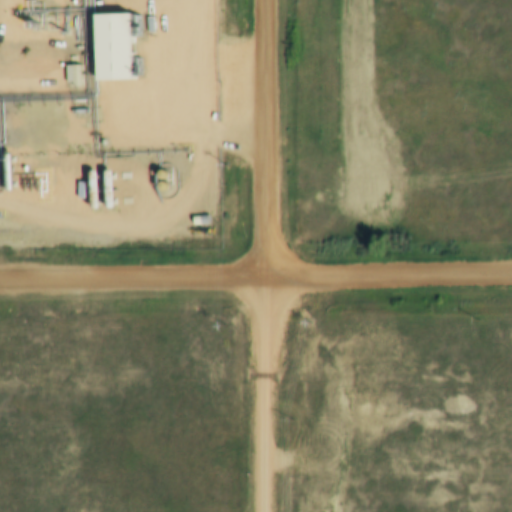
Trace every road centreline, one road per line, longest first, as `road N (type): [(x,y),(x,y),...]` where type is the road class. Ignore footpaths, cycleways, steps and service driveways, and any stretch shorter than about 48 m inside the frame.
road 1 (tertiary): [(262,0),(265,276)]
road 2 (tertiary): [(265,276),(0,285)]
road 3 (residential): [(265,276),(511,276)]
